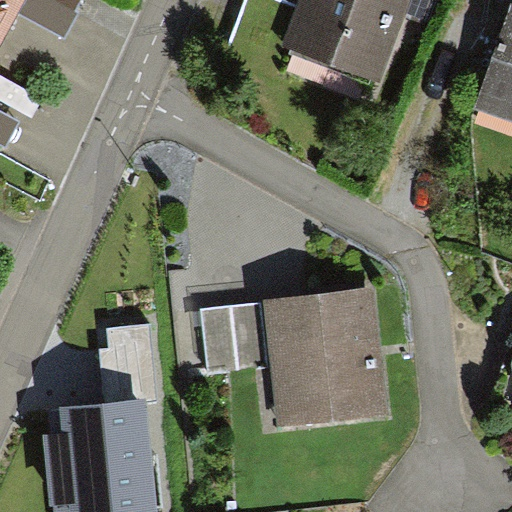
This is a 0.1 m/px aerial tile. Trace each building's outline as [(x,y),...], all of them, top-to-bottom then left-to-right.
[(0,0),(0,148),(7,152),(21,125),(0,113),(0,54),(20,18),(65,43),(79,17),(75,15),(83,0),(0,0)] [(409,0),(301,0),(299,7),(281,0),(246,0),(221,64),(277,86),(289,55),(375,88),(409,0)] [(511,9),(474,114),(511,127),(511,9)] [(374,293),(263,306),(278,433),(389,420),(374,293)] [(268,368),(261,306),(201,313),(208,375),(268,368)] [(166,511),(155,394),(54,403),(57,428),(38,430),(45,511),(166,511)]
